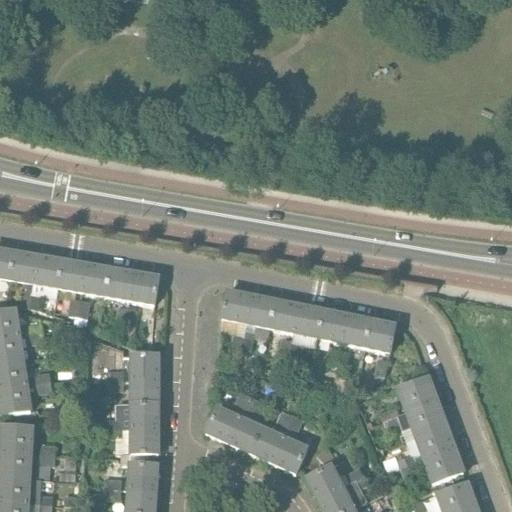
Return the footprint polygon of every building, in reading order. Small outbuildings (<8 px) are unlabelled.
[(0,283),(9,285),(14,258),(0,255),(0,283)] [(9,285),(33,289),(38,262),(14,258),(9,285)] [(33,289),(57,293),(62,266),(38,262),(33,289)] [(57,293),(82,298),(86,271),(62,266),(57,293)] [(82,298),(106,302),(110,275),(86,271),(82,298)] [(106,302),(130,306),(135,279),(110,275),(106,302)] [(130,306),(154,310),(159,283),(135,279),(130,306)] [(20,312),(29,313),(32,297),(23,295),(20,312)] [(42,299),(32,297),(29,313),(39,315),(42,299)] [(221,324),(246,329),(251,302),(227,297),(221,324)] [(246,329),(269,334),(275,307),(251,302),(246,329)] [(68,320),(78,322),(80,305),(71,304),(68,320)] [(80,305),(78,322),(87,323),(90,307),(80,305)] [(269,334),(293,339),(299,311),(275,307),(269,334)] [(293,339),(317,344),(323,316),(299,311),(293,339)] [(116,328),(125,330),(128,314),(118,312),(116,328)] [(128,314),(125,330),(135,332),(138,315),(128,314)] [(0,344),(21,341),(17,316),(0,318),(0,344)] [(317,344),(341,348),(347,321),(323,316),(317,344)] [(341,348),(365,353),(371,326),(347,321),(341,348)] [(371,326),(365,353),(389,358),(395,331),(371,326)] [(27,341),(43,338),(42,328),(25,331),(27,341)] [(232,350),(241,352),(244,338),(235,336),(232,350)] [(28,350),(45,348),(43,338),(27,341),(28,350)] [(241,352),(250,354),(253,340),(244,338),(241,352)] [(0,369),(25,366),(21,341),(0,344),(0,369)] [(279,361),(289,363),(293,346),(283,344),(279,361)] [(293,346),(289,363),(299,365),(303,348),(293,346)] [(327,370),(336,372),(340,356),(330,354),(327,370)] [(336,372),(346,374),(349,358),(340,356),(336,372)] [(129,386),(158,386),(158,361),(129,361),(129,386)] [(374,380),(385,382),(388,366),(377,365),(374,380)] [(0,395),(29,391),(25,366),(0,369),(0,395)] [(107,376),(107,386),(123,386),(123,376),(107,376)] [(34,390),(51,387),(49,378),(33,380),(34,390)] [(403,418),(437,407),(428,383),(395,395),(403,418)] [(107,396),(123,396),(123,386),(107,386),(107,396)] [(129,410),(158,410),(158,386),(129,386),(129,410)] [(35,399),(52,397),(51,387),(34,390),(35,399)] [(0,421),(33,416),(29,391),(0,395),(0,421)] [(234,413),(243,417),(249,402),(240,398),(234,413)] [(243,417),(252,421),(258,406),(249,402),(243,417)] [(413,443),(446,431),(437,407),(403,418),(399,420),(399,421),(403,430),(401,431),(403,436),(409,433),(413,443)] [(129,435),(158,435),(158,410),(129,410),(129,435)] [(380,418),(383,427),(399,421),(399,420),(396,412),(380,418)] [(206,439),(228,449),(239,424),(217,414),(206,439)] [(278,433),(287,437),(294,422),(284,418),(278,433)] [(399,421),(383,427),(387,436),(401,431),(403,430),(399,421)] [(287,437),(296,441),(302,426),(294,422),(287,437)] [(106,434),(123,435),(123,425),(107,424),(106,434)] [(228,449),(251,459),(262,434),(239,424),(228,449)] [(421,467),(454,454),(446,431),(413,443),(421,467)] [(0,457),(33,460),(35,435),(2,433),(0,457)] [(106,444),(122,444),(123,435),(106,434),(106,444)] [(251,459),(273,469),(284,444),(262,434),(251,459)] [(129,459),(158,460),(158,435),(129,435),(129,459)] [(273,469),(295,480),(307,454),(284,444),(273,469)] [(39,459),(55,460),(64,460),(65,451),(56,450),(56,452),(39,451),(39,459)] [(430,490),(463,478),(454,454),(421,467),(430,490)] [(0,483),(32,485),(33,460),(0,457),(0,483)] [(38,470),(54,471),(55,460),(39,459),(38,470)] [(401,474),(416,468),(413,459),(397,465),(401,474)] [(404,483),(419,477),(416,468),(401,474),(404,483)] [(126,494),(156,496),(157,472),(128,470),(126,494)] [(318,506),(344,492),(332,470),(306,484),(318,506)] [(348,489),(363,482),(359,473),(344,481),(348,489)] [(348,489),(353,498),(383,483),(378,474),(363,482),(348,489)] [(0,508),(30,510),(32,485),(0,483),(0,508)] [(104,493),(120,494),(120,485),(105,483),(104,493)] [(438,511),(475,511),(467,489),(434,502),(438,511)] [(320,511),(354,511),(344,492),(318,506),(320,511)] [(104,503),(119,504),(120,494),(104,493),(104,503)] [(125,511),(154,511),(156,496),(126,494),(125,511)] [(35,510),(52,511),(53,501),(36,500),(35,510)] [(414,511),(434,511),(431,503),(414,509),(414,511)]
